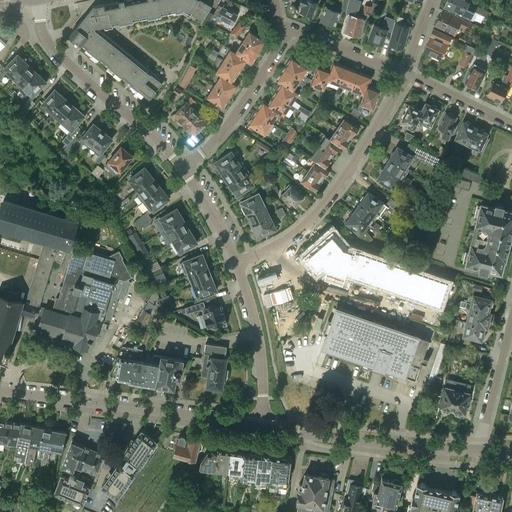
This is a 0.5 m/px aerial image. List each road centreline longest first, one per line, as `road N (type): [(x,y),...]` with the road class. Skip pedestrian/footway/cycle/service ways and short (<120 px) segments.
road 1 (residential): [(0,392),(261,426)]
road 2 (residential): [(236,262),(272,246),(328,200),(404,75)]
road 3 (residential): [(183,166),(76,71),(43,34),(32,0)]
road 4 (unclassified): [(261,426),(477,451)]
road 5 (residential): [(183,166),(221,132),(288,30)]
road 6 (residential): [(261,426),(256,334),(236,262)]
road 7 (residential): [(511,323),(477,451)]
road 8 (residential): [(404,75),(288,30)]
